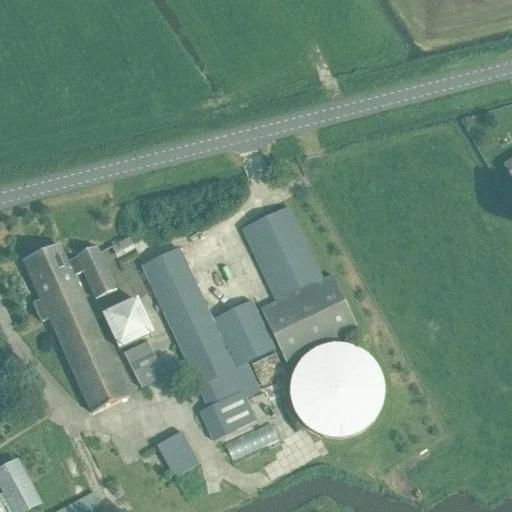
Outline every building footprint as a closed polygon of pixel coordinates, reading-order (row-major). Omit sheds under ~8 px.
[(289,210),(243,231),(277,304),(323,283),(289,210)] [(60,246),(23,264),(41,303),(34,306),(42,324),(50,320),(68,360),(92,414),(128,396),(75,278),(84,273),(96,301),(117,292),(106,269),(97,250),(69,264),(60,246)] [(181,250),(143,267),(199,389),(203,387),(213,408),(201,414),(214,442),(257,423),(246,398),(261,392),(249,365),(276,352),(253,303),(214,321),(181,250)] [(329,281),(261,312),(286,365),(331,345),(358,333),(334,279),(329,281)] [(138,302),(103,317),(119,352),(122,350),(147,340),(154,336),(138,302)] [(149,343),(124,354),(142,391),(165,379),(149,343)] [(291,388),(290,394),(291,401),(292,407),(294,414),(297,419),(301,425),(306,429),(310,433),(315,436),(320,439),(325,440),(330,441),(336,442),(341,442),(347,441),(353,439),(359,437),(365,433),(370,429),(375,424),(378,419),(381,413),(384,407),(385,401),(385,395),(385,389),(384,384),(383,379),(381,374),(378,369),(374,364),(370,360),(365,356),(360,352),(354,350),(347,348),(341,347),(334,347),(328,348),(322,350),(316,352),(311,355),(307,358),(303,362),(300,366),(297,371),(294,376),(292,381),(291,388)] [(182,434),(158,448),(172,472),(175,479),(200,466),(182,434)] [(0,498),(0,511),(27,511),(41,505),(19,463),(0,473),(0,485),(5,496),(0,498)] [(84,488),(73,488),(73,499),(84,499),(84,488)]
